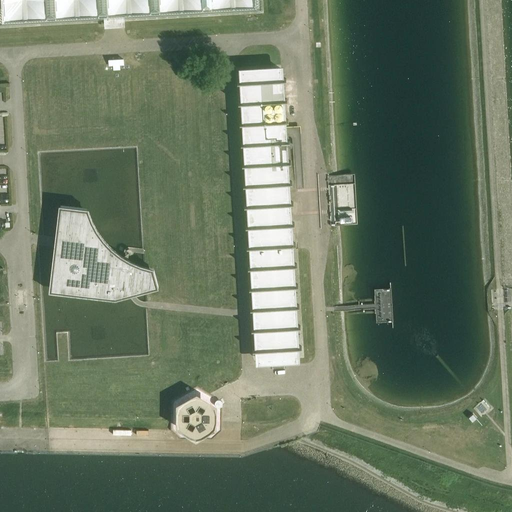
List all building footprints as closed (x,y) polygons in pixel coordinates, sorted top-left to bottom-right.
[(0,0),(0,28),(264,13),(262,0),(0,0)] [(123,59),(109,60),(109,66),(114,66),(114,71),(120,71),(119,65),(124,65),(123,59)] [(295,264),(294,245),(296,245),(296,244),(294,244),(292,224),(295,224),(295,223),(292,223),(291,204),(293,203),(293,202),(291,203),(290,183),(292,183),(292,182),(290,182),(289,162),(291,162),(291,161),(289,161),(288,142),(290,142),(290,141),(288,141),(286,121),(289,121),(289,120),(286,120),(285,101),(288,101),(287,100),(285,100),(284,80),(286,80),(286,79),(284,79),(283,65),(239,68),(240,82),(237,82),(237,83),(240,83),(241,102),(238,102),(239,103),(241,103),(242,123),(240,123),(240,124),(242,124),(243,143),(241,143),(241,144),(243,144),(244,164),(242,164),(242,165),(244,165),(245,185),(243,185),(243,186),(245,186),(247,205),(244,205),(244,206),(247,206),(248,226),(246,226),(246,227),(248,227),(249,246),(247,246),(247,247),(249,247),(250,267),(248,267),(248,268),(250,268),(251,287),(249,287),(249,288),(251,288),(253,308),(250,308),(250,309),(253,309),(254,328),(252,329),(252,330),(254,329),(255,349),(253,349),(253,350),(255,350),(256,364),(300,362),(299,348),(302,347),(302,346),(299,347),(298,327),(300,327),(300,326),(298,326),(297,306),(299,306),(299,305),(297,305),(296,286),(298,286),(298,285),(296,285),(295,265),(297,265),(297,264),(295,264)] [(51,292),(106,298),(116,299),(159,288),(154,269),(153,269),(141,266),(130,261),(128,260),(123,257),(120,255),(111,248),(104,240),(97,231),(91,220),(87,209),(87,208),(61,205),(51,292)] [(228,409),(229,408),(232,407),(228,401),(225,403),(224,403),(223,403),(222,404),(222,405),(221,405),(221,406),(203,395),(183,407),(182,430),(203,443),(223,431),(224,410),(225,411),(226,410),(227,410),(228,409)] [(472,423),(478,418),(473,413),(468,417),(472,423)]
